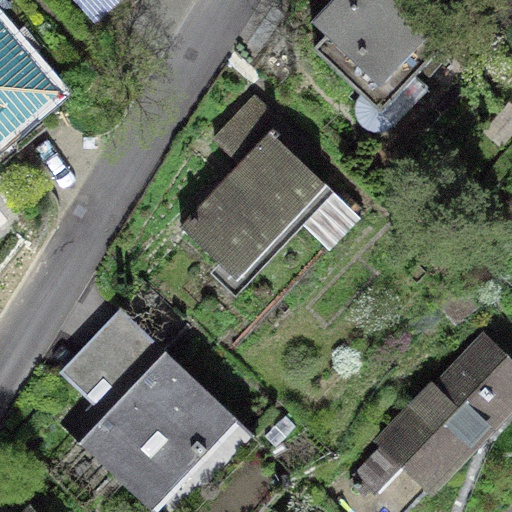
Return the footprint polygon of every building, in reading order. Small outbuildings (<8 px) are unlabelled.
[(57,0),(88,33),(123,0),(57,0)] [(389,121),(426,85),(413,71),(442,41),(407,6),(412,0),(328,0),(311,18),(325,33),(312,45),(360,92),(353,108),(357,118),(368,128),(380,128),(389,121)] [(0,78),(20,62),(0,38),(0,107),(6,102),(0,94),(0,78)] [(330,244),(358,215),(270,130),(278,121),(252,95),(213,135),(241,162),(180,225),(234,277),(296,212),(330,244)] [(154,511),(174,511),(252,433),(143,329),(57,420),(154,511)] [(425,485),(511,394),(511,363),(481,336),(380,439),(383,443),(355,471),(370,486),(398,458),(425,485)] [(305,428),(268,447),(291,472),(329,451),(305,428)]
